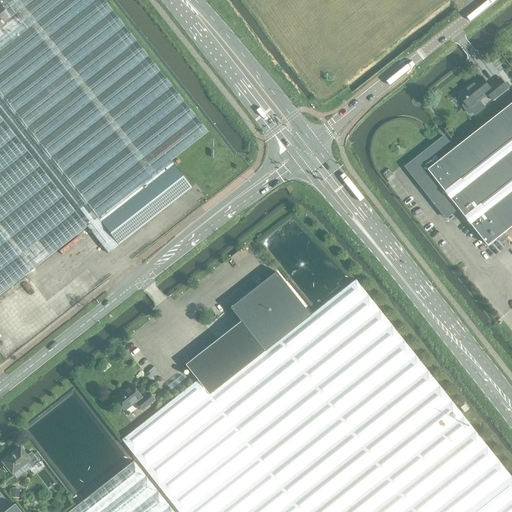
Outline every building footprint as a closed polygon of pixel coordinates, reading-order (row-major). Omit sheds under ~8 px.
[(0,0),(0,295),(87,227),(108,253),(119,245),(101,222),(173,165),(171,161),(208,132),(103,0),(0,0)] [(459,94),(466,103),(464,104),(464,106),(464,107),(469,113),(470,114),(471,113),(473,112),(475,115),(485,107),(480,101),(489,94),(494,100),(509,89),(501,78),(490,87),(482,77),(459,94)] [(489,246),(511,227),(511,103),(455,149),(445,137),(406,167),(446,218),(459,208),(489,246)] [(119,245),(191,188),(173,165),(101,222),(119,245)] [(185,365),(197,380),(209,395),(310,315),(276,272),(230,308),(240,321),(185,365)] [(511,511),(511,478),(355,280),(310,315),(209,395),(197,380),(122,440),(178,511),(511,511)] [(114,398),(124,411),(135,403),(141,411),(154,400),(149,393),(142,399),(141,398),(142,397),(131,384),(125,389),(125,390),(114,398)] [(12,474),(27,462),(29,460),(34,466),(39,462),(32,452),(27,456),(20,448),(3,462),(5,465),(2,467),(7,473),(10,471),(12,474)] [(173,511),(134,461),(68,511),(173,511)] [(12,487),(11,497),(19,498),(20,488),(12,487)]
